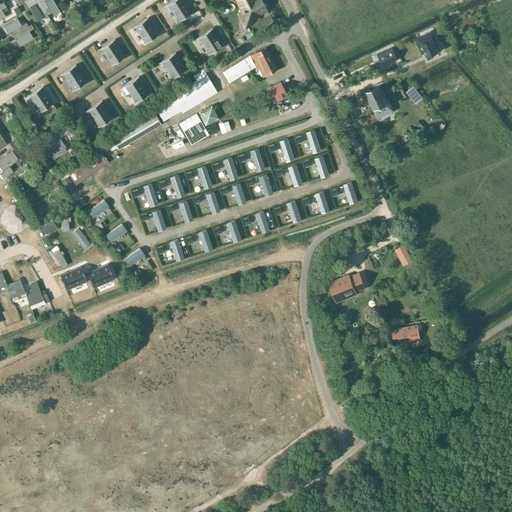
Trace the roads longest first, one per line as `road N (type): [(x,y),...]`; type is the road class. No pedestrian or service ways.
road 1 (unclassified): [(338,426),(308,330),(304,267),(318,239),(370,216),(380,202),(283,0)]
road 2 (unclassified): [(365,438),(511,319)]
